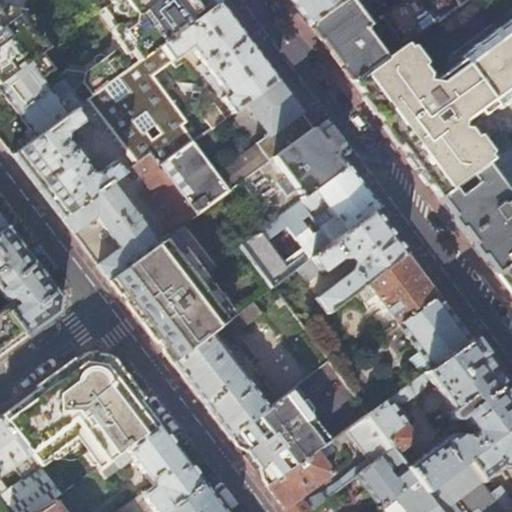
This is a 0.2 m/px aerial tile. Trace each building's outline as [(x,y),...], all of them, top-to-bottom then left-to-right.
[(0,0),(0,84),(42,54),(20,21),(29,14),(32,2),(30,0),(0,0)] [(215,0),(115,0),(103,9),(119,31),(117,45),(87,67),(73,65),(59,76),(61,79),(73,95),(81,105),(86,101),(218,4),(215,0)] [(308,26),(344,0),(288,0),(291,3),(308,26)] [(351,84),(385,60),(361,25),(364,23),(347,0),(344,0),(308,26),(313,32),(345,76),(351,84)] [(445,0),(453,11),(468,0),(445,0)] [(400,49),(406,45),(435,24),(419,2),(385,26),(400,49)] [(249,46),(218,4),(86,101),(136,164),(150,154),(159,167),(192,143),(225,118),(214,103),(193,117),(187,110),(156,133),(144,126),(129,109),(137,98),(168,75),(165,67),(191,48),(202,62),(198,66),(232,113),(247,102),(275,81),(275,80),(249,46)] [(511,18),(429,77),(406,45),(400,49),(385,60),(351,84),(367,106),(411,164),(437,200),(484,165),(490,161),(463,123),(478,111),(481,117),(494,108),(498,111),(511,100),(511,18)] [(53,68),(42,54),(0,84),(0,88),(17,111),(48,88),(36,73),(41,70),(44,74),(53,68)] [(279,77),(275,80),(275,81),(247,102),(269,134),(256,144),(256,145),(215,175),(192,143),(159,167),(195,215),(240,182),(311,129),(300,114),(304,110),(279,77)] [(48,88),(17,111),(37,138),(74,111),(81,105),(73,95),(60,105),(48,88)] [(74,111),(37,138),(12,156),(38,190),(60,219),(111,182),(123,173),(115,161),(99,173),(91,173),(66,141),(68,134),(83,123),(74,111)] [(341,170),(341,169),(330,154),(311,129),(240,182),(270,222),(341,170)] [(165,222),(173,232),(195,215),(159,167),(150,154),(136,164),(127,170),(134,179),(142,173),(151,185),(143,191),(157,211),(164,205),(173,217),(165,222)] [(270,222),(240,244),(273,288),(274,288),(312,259),(373,213),(378,209),(364,189),(346,165),(341,169),(341,170),(270,222)] [(511,202),(484,165),(437,200),(469,242),(494,275),(511,262),(511,202)] [(85,251),(107,280),(157,244),(111,182),(60,219),(85,251)] [(327,314),(367,284),(404,256),(392,238),(373,213),(312,259),(323,273),(339,260),(345,261),(349,258),(354,263),(350,266),(349,273),(315,299),(327,314)] [(0,309),(23,337),(56,313),(59,299),(34,267),(4,229),(0,231),(0,294),(2,297),(6,298),(9,302),(3,306),(0,302),(0,309)] [(124,302),(138,320),(203,272),(192,257),(181,264),(162,239),(157,244),(107,280),(124,302)] [(367,284),(399,327),(436,299),(422,280),(404,256),(367,284)] [(157,345),(172,364),(211,335),(231,320),(209,290),(214,286),(203,272),(138,320),(157,345)] [(436,299),(399,327),(430,368),(468,341),(452,320),(436,299)] [(0,353),(23,337),(0,309),(0,353)] [(229,438),(267,409),(211,335),(172,364),(204,405),(229,438)] [(468,341),(430,368),(366,415),(392,449),(396,455),(417,439),(393,408),(400,403),(405,403),(423,390),(424,384),(430,381),(453,411),(452,413),(451,415),(451,417),(451,419),(452,421),(454,422),(456,422),(458,422),(460,421),(464,419),(474,432),(467,438),(453,435),(407,469),(416,481),(425,493),(466,462),(511,427),(511,399),(499,382),(468,341)] [(112,459),(157,426),(131,392),(101,352),(90,350),(0,416),(0,418),(36,465),(76,437),(99,468),(112,459)] [(304,403),(294,389),(267,409),(229,438),(236,447),(250,452),(244,457),(248,462),(256,473),(263,468),(262,482),(267,488),(315,452),(329,442),(301,405),(304,403)] [(392,449),(366,415),(344,432),(365,459),(351,470),(356,476),(392,449)] [(0,497),(11,511),(38,511),(51,503),(60,496),(36,465),(0,418),(0,497)] [(162,511),(201,484),(181,457),(157,426),(112,459),(119,468),(131,460),(151,487),(117,511),(162,511)] [(511,511),(511,427),(466,462),(481,482),(497,470),(506,470),(511,477),(511,504),(499,488),(490,495),(502,511),(511,511)] [(396,455),(392,449),(356,476),(380,508),(416,481),(407,469),(396,455)] [(331,473),(315,452),(267,488),(283,509),(285,511),(309,511),(340,488),(336,483),(301,502),(299,498),(331,473)] [(481,482),(466,462),(425,493),(435,505),(439,511),(502,511),(490,495),(481,482)] [(380,508),(374,511),(425,511),(435,505),(425,493),(416,481),(380,508)] [(223,511),(221,510),(201,484),(162,511),(223,511)] [(58,511),(51,503),(38,511),(58,511)]
